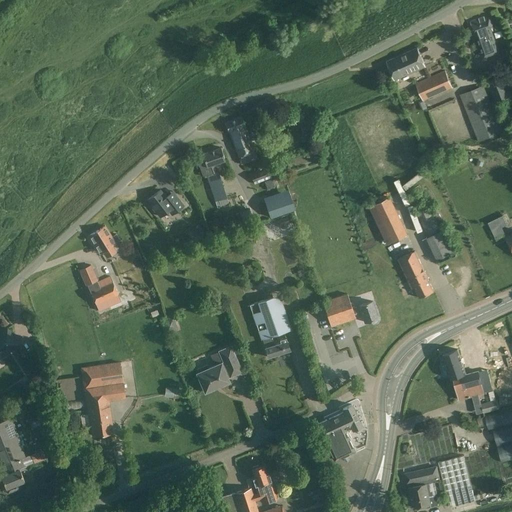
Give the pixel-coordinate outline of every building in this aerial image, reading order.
[(496,30),(490,15),(470,22),(474,31),(476,37),(482,50),(484,57),(499,51),(491,31),(496,30)] [(426,66),(418,48),(387,61),(395,79),(426,66)] [(453,87),(445,71),(416,84),(423,100),(453,87)] [(511,96),(503,78),(488,84),(496,102),(511,96)] [(501,132),(483,86),(461,95),(479,141),(501,132)] [(258,158),(241,116),(225,123),(241,164),(258,158)] [(210,174),(207,175),(216,201),(215,201),(217,208),(221,206),(228,203),(215,164),(225,160),(221,147),(202,154),(207,166),(210,174)] [(271,177),(267,166),(250,173),(255,184),(271,177)] [(272,179),(265,182),(267,189),(275,186),(272,179)] [(295,210),(288,189),(263,197),(270,218),(295,210)] [(166,197),(160,190),(148,199),(151,204),(150,205),(151,207),(154,211),(156,210),(161,216),(169,210),(172,214),(184,205),(173,191),(166,197)] [(407,235),(389,197),(369,206),(387,244),(407,235)] [(417,211),(416,212),(429,237),(426,238),(437,260),(439,259),(456,251),(459,250),(448,227),(440,231),(428,206),(417,211)] [(249,208),(240,212),(244,222),(254,218),(249,208)] [(287,217),(276,221),(278,226),(280,225),(281,227),(283,228),(287,227),(288,224),(287,223),(289,222),(287,217)] [(199,224),(195,227),(198,231),(197,232),(200,237),(206,233),(199,224)] [(121,240),(119,237),(117,233),(112,237),(105,226),(90,235),(100,253),(121,240)] [(434,291),(415,251),(398,259),(412,288),(414,287),(419,298),(434,291)] [(98,280),(91,264),(80,269),(86,285),(98,280)] [(151,264),(149,269),(157,272),(159,267),(151,264)] [(334,280),(332,273),(324,275),(326,282),(334,280)] [(121,301),(110,277),(88,286),(98,311),(121,301)] [(352,308),(347,293),(323,302),(328,316),(331,326),(356,317),(355,317),(362,314),(365,322),(371,320),(372,321),(373,322),(375,323),(376,322),(378,321),(378,319),(378,317),(372,301),(359,305),(359,306),(352,308)] [(285,331),(274,296),(249,305),(250,305),(264,347),(265,347),(268,357),(290,350),(287,340),(286,337),(279,339),(280,342),(274,344),(272,335),(285,331)] [(178,329),(174,316),(161,321),(166,334),(178,329)] [(0,357),(18,345),(7,328),(0,333),(0,357)] [(242,372),(231,345),(218,351),(222,361),(208,367),(207,364),(197,369),(198,371),(196,372),(205,392),(230,381),(228,377),(242,372)] [(458,349),(443,354),(451,378),(453,378),(466,373),(463,366),(463,365),(463,364),(462,364),(462,361),(461,360),(462,359),(461,359),(458,349)] [(101,381),(123,378),(120,361),(80,367),(84,390),(85,390),(102,387),(101,381)] [(466,373),(453,378),(455,386),(456,386),(462,384),(464,388),(482,384),(481,383),(478,371),(466,374),(466,373)] [(37,375),(29,380),(34,387),(41,382),(37,375)] [(124,388),(123,378),(101,381),(102,387),(85,390),(89,412),(90,422),(91,422),(93,435),(110,433),(104,398),(116,396),(117,399),(126,398),(124,388)] [(456,386),(455,386),(459,399),(472,396),(473,399),(474,404),(481,402),(479,395),(484,394),(484,393),(482,384),(464,388),(462,384),(456,386)] [(174,388),(165,387),(165,396),(173,397),(174,388)] [(316,395),(305,398),(308,407),(319,403),(316,395)] [(497,399),(481,403),(483,412),(499,408),(497,399)] [(353,431),(362,426),(352,404),(343,408),(344,412),(319,424),(318,425),(335,460),(355,451),(345,430),(352,427),(353,431)] [(491,429),(499,462),(511,458),(511,406),(484,413),(488,430),(491,429)] [(9,417),(0,421),(0,465),(5,463),(5,464),(6,464),(10,472),(2,475),(3,478),(4,480),(7,490),(9,493),(12,492),(16,490),(14,485),(24,481),(19,469),(23,467),(26,466),(36,462),(33,454),(23,458),(23,457),(25,456),(21,447),(11,422),(9,417)] [(33,454),(36,462),(46,458),(43,450),(33,454)] [(474,496),(463,455),(438,462),(450,507),(487,498),(485,493),(474,496)] [(285,511),(283,505),(262,511),(259,511),(256,501),(262,499),(264,504),(269,502),(278,499),(271,480),(269,473),(267,473),(264,465),(252,469),(255,477),(252,478),(256,488),(257,492),(252,494),(251,488),(220,497),(224,511),(285,511)] [(438,477),(436,466),(405,473),(410,496),(412,495),(415,508),(431,505),(431,507),(439,505),(437,495),(429,497),(425,480),(438,477)]
